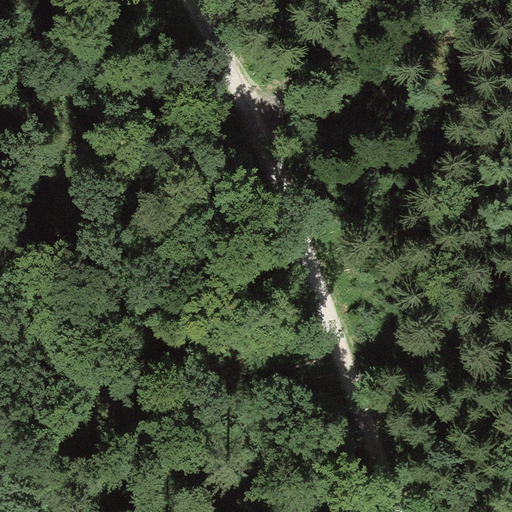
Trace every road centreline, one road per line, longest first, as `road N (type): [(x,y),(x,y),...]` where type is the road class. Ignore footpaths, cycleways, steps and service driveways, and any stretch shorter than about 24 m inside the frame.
road 1 (track): [(399,511),(260,136),(189,0)]
road 2 (track): [(407,0),(260,136)]
